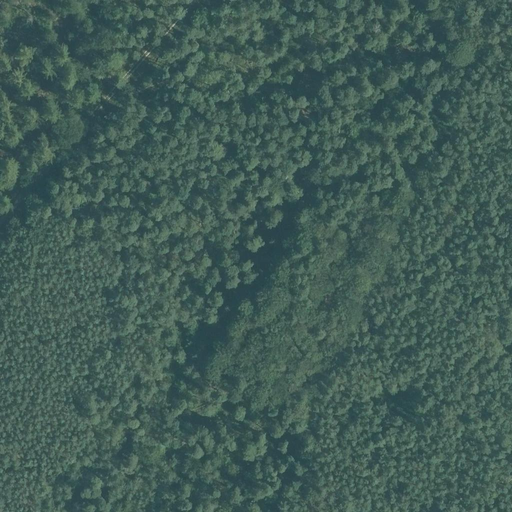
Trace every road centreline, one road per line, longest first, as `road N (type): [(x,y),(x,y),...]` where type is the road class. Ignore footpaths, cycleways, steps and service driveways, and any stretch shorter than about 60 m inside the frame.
road 1 (track): [(198,0),(0,222)]
road 2 (track): [(106,103),(0,46)]
